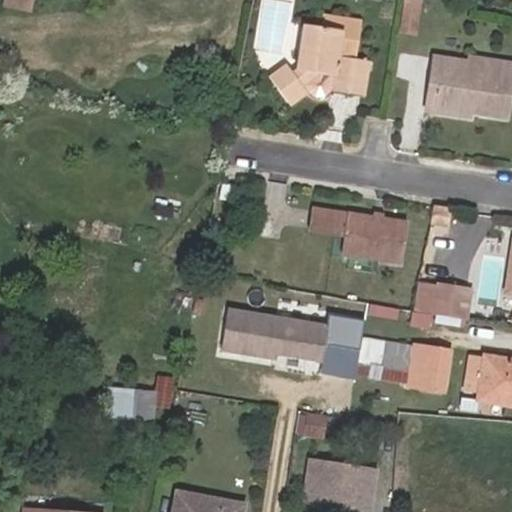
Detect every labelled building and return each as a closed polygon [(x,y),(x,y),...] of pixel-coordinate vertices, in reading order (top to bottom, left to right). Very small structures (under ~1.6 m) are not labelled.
[(29,13),(31,0),(4,0),(3,8),(29,13)] [(290,71),(284,62),(268,74),(287,103),(303,89),(299,85),(315,72),(332,74),(330,92),(362,96),(367,62),(336,58),(339,31),(303,26),(297,67),(290,71)] [(432,51),(428,70),(438,72),(435,87),(431,86),(428,108),(458,113),(458,106),(467,106),(467,111),(504,116),(511,71),(466,64),(467,56),(432,51)] [(438,72),(428,70),(422,107),(428,108),(431,86),(435,87),(438,72)] [(404,222),(308,208),(304,233),(343,239),(342,250),(399,260),(404,222)] [(445,224),(447,211),(429,208),(427,222),(445,224)] [(441,284),(436,315),(468,321),(473,289),(441,284)] [(325,327),(225,308),(218,348),(318,366),(325,327)] [(412,348),(360,341),(354,374),(406,381),(405,387),(441,392),(447,351),(412,346),(412,348)] [(483,357),(467,356),(463,380),(478,383),(476,401),(511,405),(511,360),(483,356),(483,357)] [(154,376),(152,393),(100,389),(98,418),(148,421),(149,408),(168,409),(173,378),(154,376)] [(301,409),(298,430),(329,436),(332,414),(301,409)] [(373,469),(309,459),(304,493),(320,495),(319,508),(343,511),(350,511),(352,495),(369,497),(373,469)] [(366,511),(369,497),(352,495),(350,511),(343,511),(319,508),(320,495),(304,493),(301,511),(366,511)] [(247,511),(248,506),(177,497),(174,511),(247,511)]
